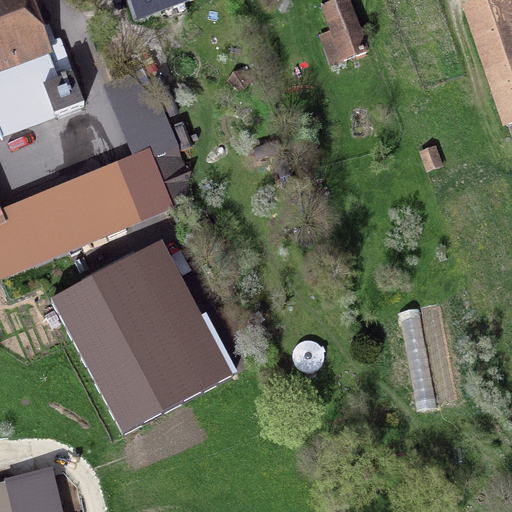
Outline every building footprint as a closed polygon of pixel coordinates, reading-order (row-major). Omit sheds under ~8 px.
[(50,53),(30,0),(0,0),(0,138),(1,140),(1,138),(84,107),(73,78),(58,83),(47,54),(50,53)] [(126,0),(134,22),(193,0),(126,0)] [(511,120),(511,17),(506,0),(496,0),(468,10),(505,123),(511,120)] [(346,1),(324,9),(333,33),(320,38),(332,66),(366,54),(346,1)] [(124,228),(104,180),(0,225),(0,277),(0,278),(124,228)] [(122,437),(203,394),(132,260),(51,303),(122,437)] [(0,488),(0,511),(56,511),(49,477),(0,488)]
